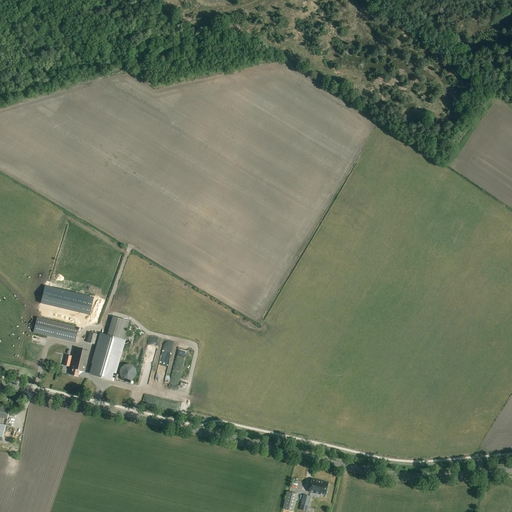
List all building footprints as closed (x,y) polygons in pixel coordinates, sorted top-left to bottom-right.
[(94,308),(46,295),(43,307),(91,319),(94,308)] [(103,334),(101,339),(91,373),(112,379),(130,321),(112,316),(107,335),(103,334)] [(81,328),(37,317),(33,332),(78,343),(81,328)] [(89,332),(86,342),(95,344),(97,334),(89,332)] [(85,371),(90,351),(77,348),(71,368),(73,368),(71,375),(79,377),(80,370),(85,371)] [(123,379),(125,380),(128,381),(132,380),(135,377),(137,373),(136,369),(133,365),(129,364),(124,365),(121,368),(119,372),(120,376),(123,379)] [(183,390),(185,384),(160,378),(159,384),(183,390)] [(0,417),(7,419),(10,409),(0,406),(0,417)] [(328,483),(311,479),(308,492),(319,494),(320,493),(326,494),(328,483)] [(293,511),(298,494),(287,491),(283,509),(293,511)] [(307,511),(311,496),(303,494),(300,510),(307,511)]
